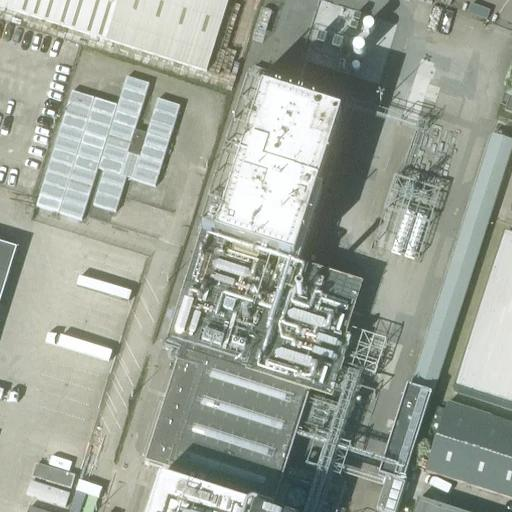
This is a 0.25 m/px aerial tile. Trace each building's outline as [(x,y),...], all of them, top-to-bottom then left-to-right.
[(0,0),(0,9),(206,74),(229,0),(0,0)] [(378,105),(395,22),(358,14),(354,31),(365,33),(360,58),(363,59),(359,80),(374,83),(370,103),(378,105)] [(38,201),(35,209),(81,223),(83,218),(97,172),(103,173),(92,208),(115,215),(126,180),(155,189),(180,109),(157,102),(146,136),(134,133),(149,87),(126,80),(117,109),(71,94),(38,201)] [(271,511),(274,506),(284,509),(291,485),(281,482),(310,392),(274,381),(283,351),(336,368),(355,307),(303,291),(308,276),(307,276),(308,272),(312,273),(313,271),(296,265),(329,161),(342,120),(248,90),(225,161),(201,235),(198,234),(198,236),(201,237),(164,351),(126,469),(162,480),(151,511),(271,511)] [(511,240),(503,237),(484,296),(465,354),(453,394),(472,400),(511,413),(511,240)] [(0,302),(16,251),(0,246),(0,302)] [(378,478),(402,486),(431,397),(406,389),(378,478)] [(511,427),(447,407),(425,474),(511,502),(511,427)] [(375,511),(396,511),(404,487),(385,482),(375,511)] [(414,511),(451,511),(418,501),(414,511)]
